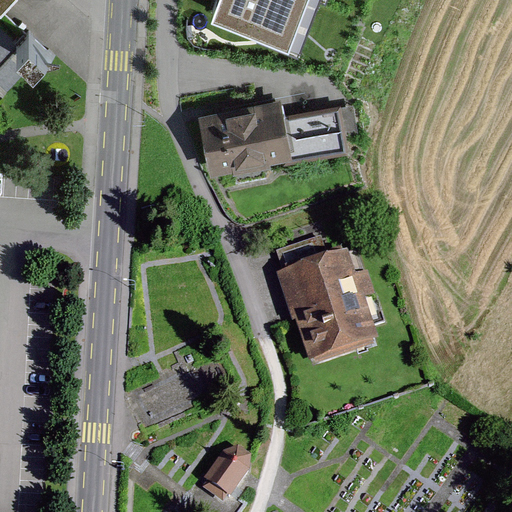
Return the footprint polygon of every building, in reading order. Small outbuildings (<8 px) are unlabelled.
[(0,0),(0,14),(4,17),(19,2),(16,0),(0,0)] [(315,0),(216,0),(213,10),(299,43),(315,0)] [(289,97),(210,113),(223,176),(355,149),(347,111),(294,122),(289,97)] [(332,241),(289,256),(329,369),(393,347),(363,262),(341,269),(332,241)] [(236,451),(223,458),(206,485),(229,500),(247,470),(247,458),(236,451)]
